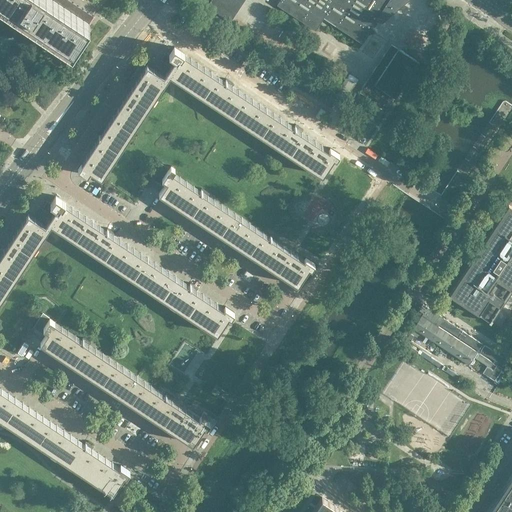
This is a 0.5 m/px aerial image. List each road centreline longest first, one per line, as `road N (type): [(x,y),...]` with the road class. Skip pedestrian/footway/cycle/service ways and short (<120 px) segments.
road 1 (unclassified): [(138,235),(160,206),(294,290),(271,324),(242,305)]
road 2 (residential): [(344,144),(151,9)]
road 3 (residential): [(168,473),(180,444),(43,355),(21,380)]
road 4 (tertiary): [(27,156),(151,9)]
road 5 (residential): [(168,473),(21,380)]
road 6 (unclassified): [(138,235),(27,156)]
road 7 (unclassified): [(242,305),(138,235)]
